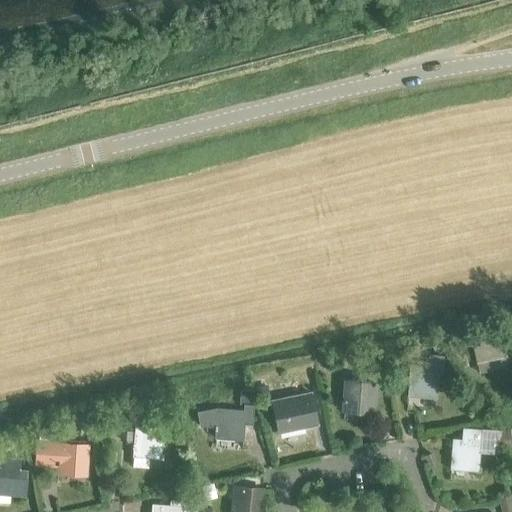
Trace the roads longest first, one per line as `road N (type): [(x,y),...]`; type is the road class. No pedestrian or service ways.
road 1 (tertiary): [(0,174),(404,73),(511,58)]
road 2 (residential): [(288,511),(283,483),(406,453),(429,500)]
